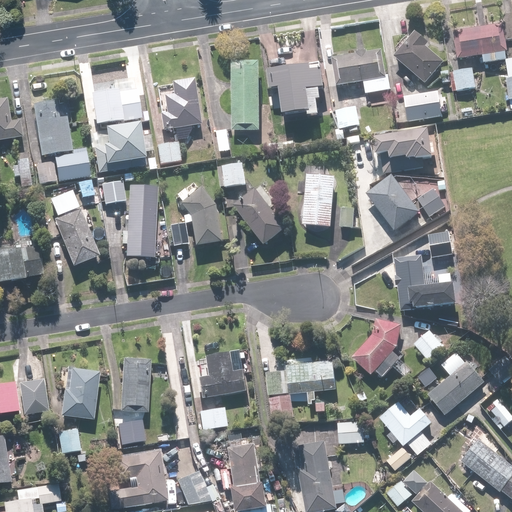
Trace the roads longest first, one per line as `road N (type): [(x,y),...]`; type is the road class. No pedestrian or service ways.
road 1 (residential): [(0,333),(243,293),(307,297)]
road 2 (residential): [(162,21),(0,44)]
road 3 (residential): [(298,0),(162,21)]
